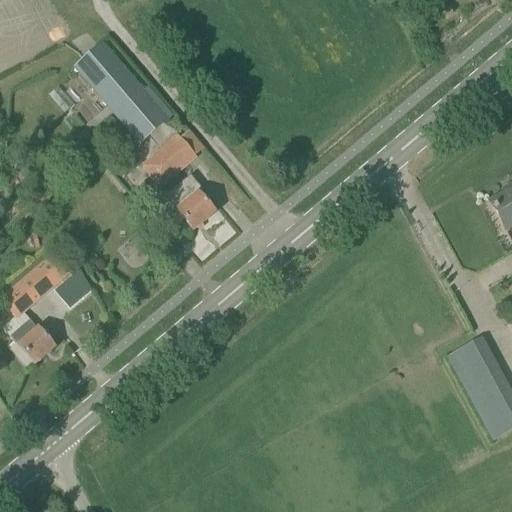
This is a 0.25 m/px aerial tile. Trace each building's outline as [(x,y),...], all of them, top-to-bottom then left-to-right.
[(101,46),(86,59),(74,68),(138,146),(166,121),(101,46)] [(194,160),(176,138),(150,158),(152,160),(141,169),(155,186),(168,176),(170,179),(194,160)] [(164,199),(192,233),(213,215),(198,197),(202,193),(189,178),(164,199)] [(511,186),(511,187),(511,191),(490,204),(493,209),(492,210),(505,233),(511,228),(511,186)] [(0,302),(15,321),(23,315),(69,277),(54,258),(0,301),(0,302)] [(71,310),(94,290),(78,272),(55,292),(71,310)] [(53,350),(29,323),(9,340),(33,367),(53,350)] [(511,431),(511,400),(480,341),(446,359),(492,443),(511,431)]
